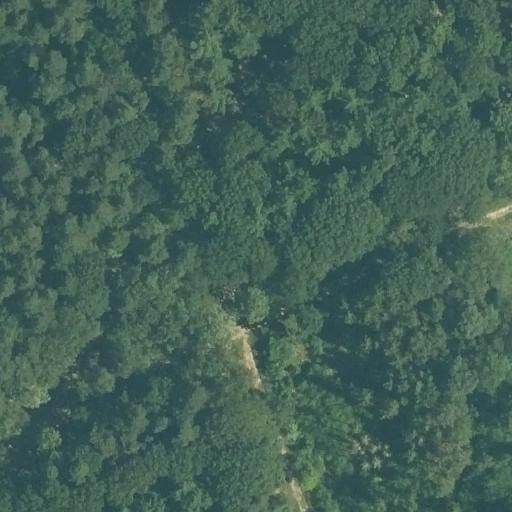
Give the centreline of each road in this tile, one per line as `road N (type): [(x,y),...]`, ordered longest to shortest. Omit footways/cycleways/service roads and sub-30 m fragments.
road 1 (unclassified): [(0,501),(126,255),(177,174),(278,46),(302,0)]
road 2 (track): [(95,0),(177,174),(214,292)]
road 3 (track): [(511,207),(238,331)]
road 4 (track): [(228,337),(0,456)]
road 5 (track): [(238,331),(303,511)]
